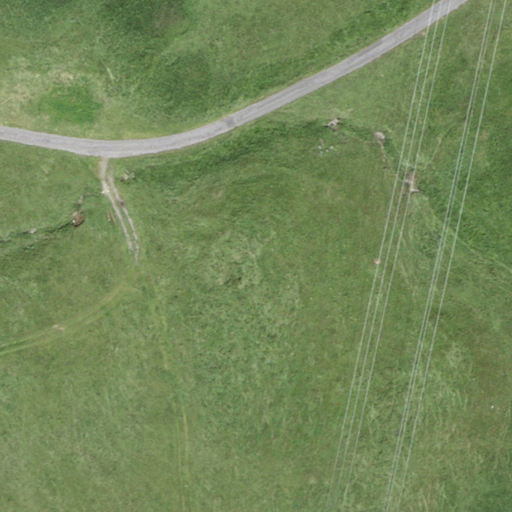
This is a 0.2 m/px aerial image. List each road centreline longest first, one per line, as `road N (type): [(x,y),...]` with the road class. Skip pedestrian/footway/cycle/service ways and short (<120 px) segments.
road 1 (track): [(456,0),(306,94),(192,138),(112,150),(0,131)]
road 2 (track): [(100,148),(133,248),(127,272),(115,293),(62,329),(0,346)]
